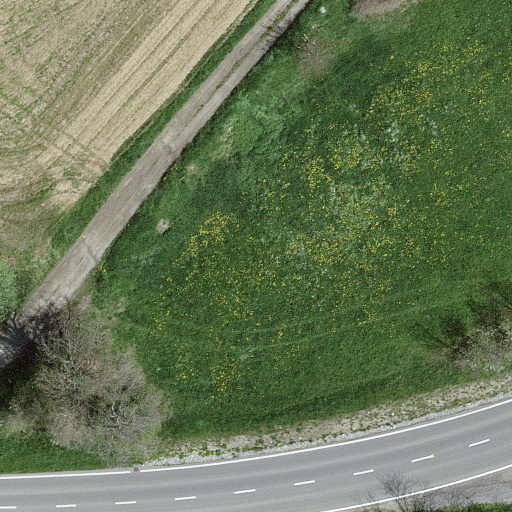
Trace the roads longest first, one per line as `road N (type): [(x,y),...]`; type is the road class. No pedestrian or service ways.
road 1 (tertiary): [(511,437),(403,471),(136,504),(0,510)]
road 2 (track): [(304,0),(0,365)]
